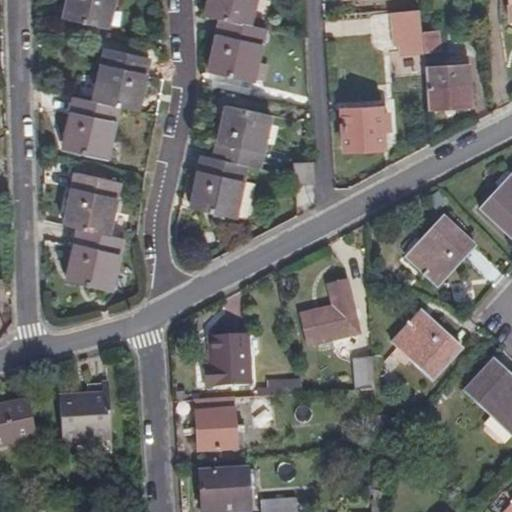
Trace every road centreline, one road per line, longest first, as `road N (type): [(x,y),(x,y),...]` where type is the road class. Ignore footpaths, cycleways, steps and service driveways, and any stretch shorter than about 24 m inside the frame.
road 1 (residential): [(511,127),(173,307)]
road 2 (residential): [(29,353),(17,0)]
road 3 (residential): [(173,307),(160,231),(190,96),(184,0)]
road 4 (residential): [(158,511),(146,321)]
road 5 (residential): [(146,321),(29,353)]
